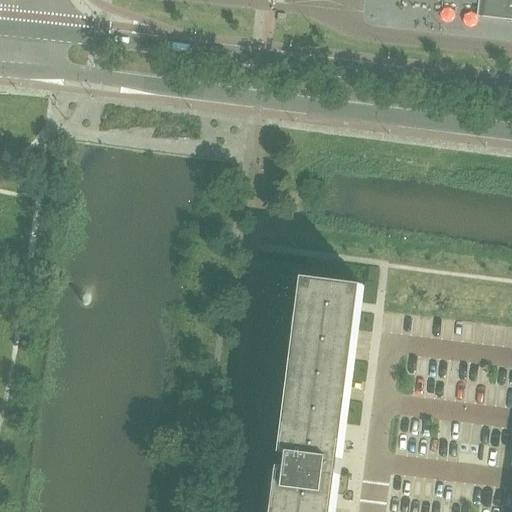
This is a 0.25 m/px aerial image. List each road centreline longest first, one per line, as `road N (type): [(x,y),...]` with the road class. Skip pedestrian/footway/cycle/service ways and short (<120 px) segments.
road 1 (secondary): [(18,71),(511,132)]
road 2 (secondary): [(511,92),(45,33)]
road 3 (residential): [(511,363),(390,348),(370,511)]
